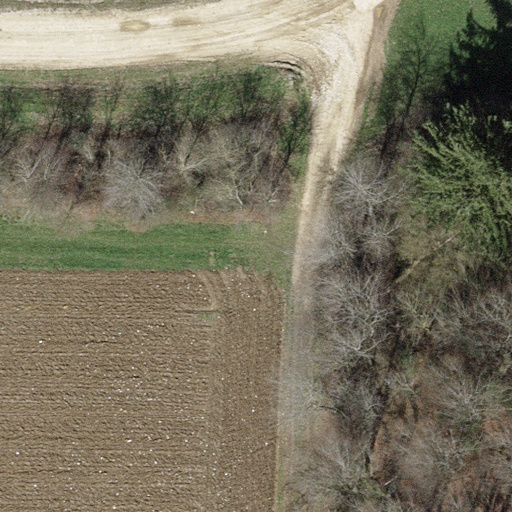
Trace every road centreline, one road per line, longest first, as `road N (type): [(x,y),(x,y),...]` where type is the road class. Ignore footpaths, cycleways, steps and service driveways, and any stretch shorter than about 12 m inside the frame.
road 1 (track): [(362,0),(317,250),(294,511)]
road 2 (track): [(316,0),(270,22),(0,25)]
